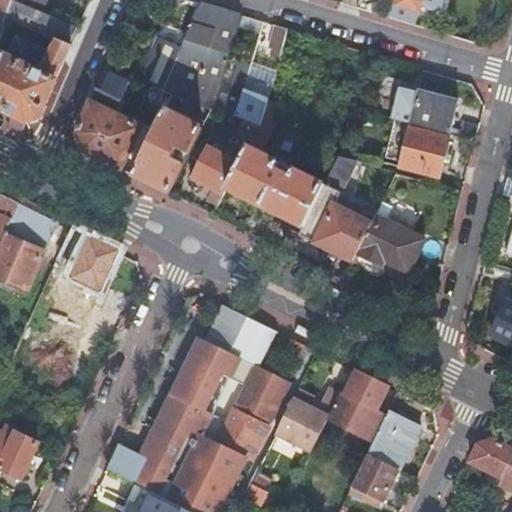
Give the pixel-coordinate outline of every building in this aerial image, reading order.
[(0,0),(0,26),(2,28),(5,20),(55,42),(70,49),(77,34),(10,7),(12,2),(12,0),(0,0)] [(392,0),(393,1),(387,18),(414,27),(418,13),(419,13),(421,8),(436,13),(441,10),(444,0),(392,0)] [(77,34),(79,29),(12,2),(10,7),(77,34)] [(239,17),(202,6),(182,49),(181,50),(180,52),(169,76),(161,92),(169,96),(168,98),(210,111),(211,109),(216,92),(217,89),(225,63),(239,17)] [(287,31),(276,27),(269,51),(272,52),(271,58),(279,60),(287,31)] [(0,54),(0,111),(26,125),(40,120),(70,49),(55,42),(49,56),(17,41),(11,53),(7,51),(4,57),(0,54)] [(158,41),(139,81),(161,92),(169,76),(180,52),(158,41)] [(251,64),(246,79),(271,87),(276,73),(251,64)] [(108,76),(101,93),(101,94),(119,103),(127,84),(108,76)] [(242,92),(240,98),(234,117),(244,121),(259,126),(260,127),(267,101),(271,87),(246,79),(242,92)] [(395,120),(411,125),(449,135),(458,102),(420,92),(419,92),(413,90),(400,87),(391,119),(395,120)] [(240,98),(217,89),(216,92),(211,109),(234,117),(240,98)] [(96,90),(90,102),(116,115),(122,104),(119,103),(101,94),(101,93),(96,90)] [(283,110),(267,101),(260,127),(259,126),(252,140),(240,164),(230,183),(226,191),(303,228),(324,186),(294,171),(295,169),(277,160),(275,162),(259,154),(283,110)] [(116,115),(90,102),(76,135),(82,152),(120,171),(132,149),(142,128),(135,124),(137,120),(130,117),(128,121),(116,115)] [(196,127),(163,109),(142,154),(131,176),(168,194),(203,125),(204,122),(200,121),(199,123),(196,127)] [(401,162),(400,167),(438,177),(448,139),(410,129),(411,125),(395,120),(385,157),(401,162)] [(259,126),(244,121),(239,133),(252,140),(259,126)] [(240,164),(228,157),(206,146),(188,180),(203,187),(209,191),(208,195),(204,201),(218,208),(226,191),(230,183),(240,164)] [(324,186),(303,228),(299,236),(352,263),(355,257),(371,225),(335,206),(339,193),(325,184),(324,186)] [(0,247),(19,204),(0,195),(0,247)] [(19,204),(0,247),(0,281),(27,293),(57,223),(19,204)] [(375,217),(371,225),(355,257),(375,267),(379,261),(407,275),(425,242),(375,217)] [(288,232),(279,249),(290,255),(299,237),(288,232)] [(120,253),(77,234),(59,273),(102,293),(120,253)] [(438,305),(452,307),(457,279),(443,276),(438,305)] [(511,340),(511,306),(506,304),(490,335),(510,345),(511,340)] [(118,446),(107,469),(133,482),(192,511),(220,511),(244,464),(248,467),(250,463),(251,463),(268,430),(266,429),(288,384),(257,368),(275,332),(229,309),(212,346),(199,340),(161,416),(140,456),(118,446)] [(345,395),(341,393),(340,396),(328,420),(372,442),(386,416),(376,411),(377,409),(388,389),(356,373),(346,393),(345,395)] [(317,412),(293,400),(275,436),(311,454),(328,420),(340,396),(328,390),(317,412)] [(419,427),(388,411),(386,416),(372,442),(366,455),(397,471),(419,427)] [(0,434),(0,471),(21,481),(38,445),(7,430),(4,436),(0,434)] [(511,450),(493,441),(478,446),(469,464),(501,480),(502,480),(499,486),(511,492),(511,450)] [(397,471),(366,455),(346,494),(360,500),(363,495),(380,503),(397,471)] [(271,474),(259,468),(250,485),(262,491),(271,474)] [(192,511),(133,482),(123,504),(125,504),(126,503),(144,511),(192,511)] [(262,491),(250,485),(244,497),(261,506),(267,494),(262,491)] [(377,509),(380,503),(363,495),(360,500),(377,509)]
